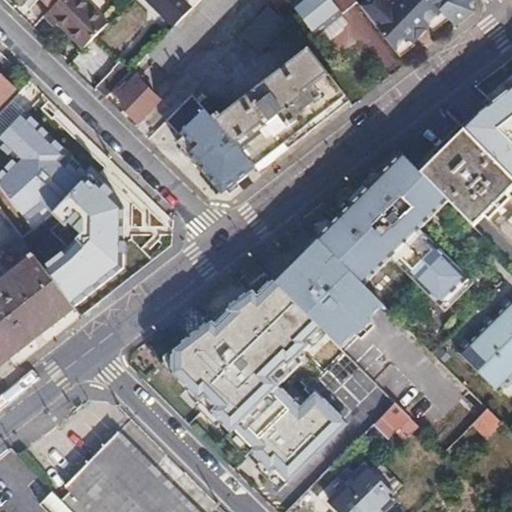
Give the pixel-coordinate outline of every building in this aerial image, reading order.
[(61,0),(54,8),(49,13),(70,33),(85,47),(109,23),(97,13),(102,8),(94,0),(61,0)] [(179,24),(149,54),(156,61),(167,71),(236,0),(201,0),(183,19),(179,24)] [(154,0),(179,24),(183,19),(201,0),(154,0)] [(302,0),(295,6),(317,33),(341,12),(341,11),(354,0),(302,0)] [(367,0),(361,6),(398,56),(443,13),(455,25),(473,12),(473,0),(367,0)] [(260,52),(289,25),(270,7),(242,34),(260,52)] [(341,12),(317,33),(325,42),(349,22),(341,12)] [(134,48),(96,88),(106,98),(145,58),(134,48)] [(216,121),(258,167),(305,130),(347,97),(335,81),(311,51),(216,121)] [(0,76),(0,104),(14,90),(0,76)] [(118,101),(140,122),(161,100),(139,80),(118,101)] [(193,95),(167,122),(177,132),(173,137),(223,193),(258,167),(216,121),(193,95)] [(427,168),(422,173),(425,177),(449,201),(480,222),(485,217),(511,243),(511,198),(508,195),(511,191),(511,179),(491,158),(465,132),(427,168)] [(423,165),(398,149),(371,169),(391,190),(395,190),(428,224),(435,216),(404,183),(423,165)] [(422,173),(423,165),(404,183),(435,216),(449,201),(425,177),(422,173)] [(391,190),(371,169),(360,178),(352,184),(302,224),(320,242),(364,286),(394,256),(447,309),(474,282),(423,230),(428,224),(395,190),(391,190)] [(164,365),(286,487),(345,429),(314,397),(301,409),(272,380),(286,366),(289,368),(312,346),(309,343),(322,330),(342,349),(357,335),(359,337),(373,323),(371,321),(385,307),(364,286),(320,242),(277,284),(271,279),(165,359),(164,365)] [(0,364),(9,358),(10,357),(76,307),(74,303),(50,274),(36,256),(0,284),(0,364)] [(511,301),(497,316),(511,330),(511,301)] [(480,333),(511,364),(511,330),(497,316),(480,333)] [(511,364),(480,333),(461,352),(500,391),(505,387),(509,387),(511,383),(511,364)] [(416,423),(397,404),(375,427),(389,441),(397,432),(405,441),(419,427),(416,423)] [(502,424),(488,410),(473,425),(487,439),(502,424)] [(118,436),(67,487),(92,511),(195,511),(191,508),(158,474),(118,436)] [(365,470),(332,503),(341,511),(384,511),(396,501),(365,470)] [(69,511),(55,497),(44,507),(48,511),(69,511)]
